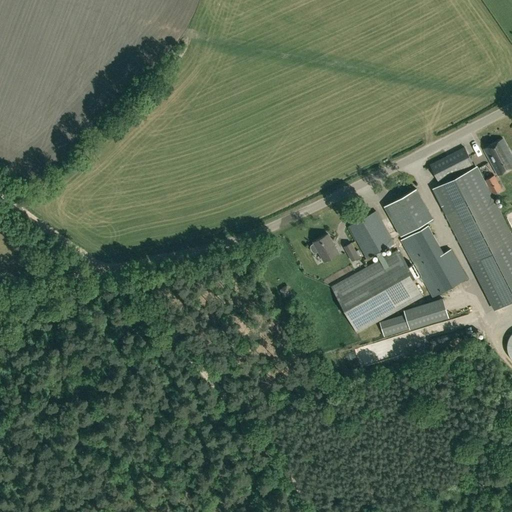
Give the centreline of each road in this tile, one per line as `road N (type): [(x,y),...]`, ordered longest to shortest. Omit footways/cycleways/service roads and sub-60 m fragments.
road 1 (unclassified): [(0,302),(274,226),(511,108)]
road 2 (track): [(0,197),(106,270),(318,511)]
